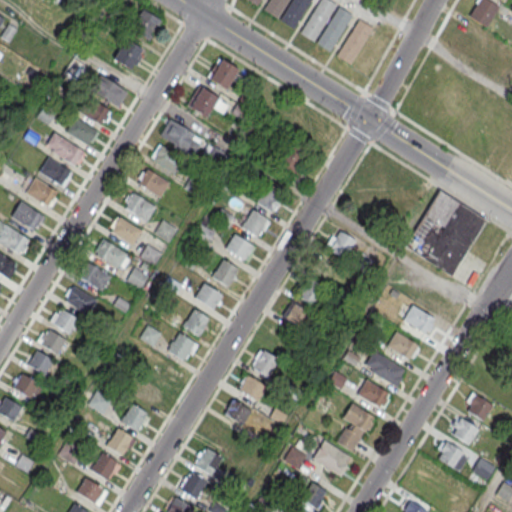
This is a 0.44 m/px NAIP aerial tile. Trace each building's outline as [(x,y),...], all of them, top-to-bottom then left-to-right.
[(262,8),(267,0),(287,0),(277,18),(262,8)] [(279,18),(290,0),(309,0),(293,27),(279,18)] [(299,32),(318,0),(329,0),(336,4),(312,41),(299,32)] [(468,15),(477,0),(488,0),(498,6),(485,26),(468,15)] [(315,42),(338,5),(352,14),(329,50),(315,42)] [(159,18),(140,8),(129,28),(147,38),(159,18)] [(335,54),(358,18),(372,27),(349,63),(335,54)] [(483,34),(465,24),(454,45),(473,55),(483,34)] [(142,49),(125,38),(113,58),(130,69),(142,49)] [(237,68),(220,58),(208,78),(225,88),(237,68)] [(116,107),(127,92),(102,75),(92,90),(116,107)] [(47,98),(56,85),(69,94),(61,107),(47,98)] [(217,97),(200,86),(188,107),(205,117),(217,97)] [(237,102),(242,93),(254,100),(249,109),(237,102)] [(110,111),(88,98),(79,113),(101,126),(110,111)] [(35,118),(43,105),(56,113),(47,126),(35,118)] [(231,114),(236,105),(248,112),(242,121),(231,114)] [(65,131),(86,144),(95,130),(74,117),(65,131)] [(189,154),(199,139),(170,118),(159,133),(189,154)] [(51,151),(74,165),(83,151),(53,132),(45,144),(53,149),(51,151)] [(292,175),(308,154),(291,141),(275,161),(292,175)] [(151,160),(173,173),(182,159),(161,146),(151,160)] [(205,158),(213,146),(224,153),(217,166),(205,158)] [(38,171),(59,184),(68,170),(47,157),(38,171)] [(403,174),(384,162),(371,183),(390,195),(403,174)] [(137,184),(159,196),(168,182),(146,169),(137,184)] [(25,192),(46,205),(55,191),(34,177),(25,192)] [(222,188),(227,180),(239,186),(234,195),(222,188)] [(267,184),(282,193),(271,210),(256,201),(267,184)] [(485,218),(438,189),(403,245),(449,276),(485,218)] [(124,208),(146,221),(155,207),(133,193),(124,208)] [(366,193),(381,202),(370,219),(355,210),(366,193)] [(11,215),(32,228),(41,214),(20,201),(11,215)] [(215,217),(220,208),(232,215),(226,224),(215,217)] [(252,209),(266,218),(256,235),(241,226),(252,209)] [(110,231),(131,244),(140,230),(119,217),(110,231)] [(153,234),(161,221),(175,230),(167,243),(153,234)] [(191,236),(200,223),(214,232),(205,245),(191,236)] [(0,235),(0,241),(18,253),(27,239),(6,226),(0,235)] [(340,231),(355,240),(344,258),(329,248),(340,231)] [(254,246),(233,234),(225,249),(246,261),(254,246)] [(95,255),(117,268),(126,254),(104,240),(95,255)] [(138,257),(147,244),(161,253),(152,266),(138,257)] [(0,272),(5,276),(14,262),(0,253),(0,272)] [(179,263),(185,254),(196,261),(191,269),(179,263)] [(339,265),(321,255),(311,273),(329,283),(339,265)] [(223,259),(237,268),(227,285),(212,276),(223,259)] [(79,277),(101,290),(110,276),(88,263),(79,277)] [(125,280),(133,267),(147,276),(138,289),(125,280)] [(163,285),(168,277),(181,285),(176,294),(163,285)] [(308,278),(323,288),(312,305),(298,295),(308,278)] [(203,282),(222,293),(213,308),(194,296),(203,282)] [(64,301),(86,314),(95,299),(73,285),(66,296),(67,297),(64,301)] [(310,312),(294,302),(284,317),(300,328),(310,312)] [(435,319),(412,305),(403,319),(427,333),(435,319)] [(193,308),(208,317),(197,335),(182,325),(193,308)] [(52,323),(69,333),(78,319),(61,309),(52,323)] [(138,337),(146,324),(160,333),(151,346),(138,337)] [(39,344),(56,354),(65,339),(48,329),(39,344)] [(386,346),(411,361),(420,346),(395,330),(386,346)] [(179,332),(193,341),(183,358),(168,349),(179,332)] [(27,363),(43,373),(52,359),(36,349),(27,363)] [(263,350),(278,359),(267,376),(252,367),(263,350)] [(396,386),(406,370),(373,350),(363,365),(396,386)] [(12,387),(29,397),(38,383),(21,372),(12,387)] [(266,387),(246,374),(236,389),(256,402),(266,387)] [(356,393),(380,408),(390,394),(366,378),(356,393)] [(88,405),(101,413),(110,401),(97,392),(88,405)] [(493,403),(471,392),(462,409),(484,420),(493,403)] [(0,403),(0,413),(12,421),(21,407),(4,397),(0,403)] [(251,410),(231,400),(223,415),(242,426),(251,410)] [(132,403),(146,412),(136,429),(121,420),(132,403)] [(374,415),(351,403),(342,418),(347,422),(336,441),(354,451),(374,415)] [(478,428),(458,415),(448,431),(468,444),(478,428)] [(116,427),(131,436),(120,453),(106,444),(116,427)] [(458,471),(469,455),(444,438),(433,455),(458,471)] [(340,476),(351,457),(323,440),(311,459),(340,476)] [(297,469),(305,455),(291,446),(282,460),(297,469)] [(205,447),(220,457),(209,474),(195,464),(205,447)] [(101,452),(116,462),(105,479),(91,469),(101,452)] [(486,480),(495,466),(479,457),(471,471),(486,480)] [(190,472),(205,482),(195,499),(180,489),(190,472)] [(85,477),(106,490),(97,505),(76,491),(85,477)] [(316,510),(327,491),(310,481),(299,499),(316,510)] [(165,511),(191,511),(194,506),(173,496),(165,511)] [(255,507),(264,511),(270,511),(274,505),(260,498),(255,507)] [(427,510),(425,511),(404,511),(405,511),(399,507),(404,499),(407,501),(409,499),(427,510)] [(67,511),(73,503),(88,511),(67,511)] [(306,511),(286,503),(281,511),(306,511)]
